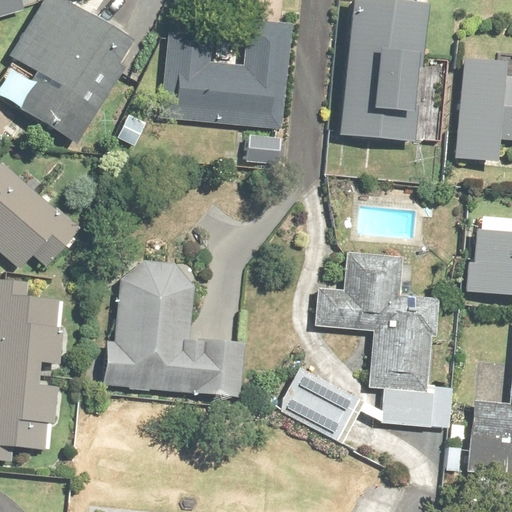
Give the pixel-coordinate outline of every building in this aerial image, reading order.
[(127,47),(49,0),(35,0),(1,58),(14,65),(0,87),(0,105),(68,146),(127,47)] [(11,0),(0,0),(0,17),(15,14),(11,0)] [(416,55),(420,0),(416,0),(337,0),(329,137),(437,144),(443,57),(416,55)] [(204,34),(161,29),(151,121),(275,135),(287,25),(242,20),(236,69),(200,64),(204,34)] [(493,62),(456,59),(448,162),(487,166),(489,143),(511,144),(511,54),(494,53),(493,62)] [(272,138),(239,137),(238,166),(271,167),(272,138)] [(0,171),(0,256),(11,266),(19,256),(37,271),(71,231),(0,171)] [(511,226),(480,223),(479,233),(466,231),(458,296),(511,303),(511,226)] [(341,294),(310,291),(306,330),(366,336),(361,390),(377,392),(374,426),(440,433),(444,394),(417,391),(422,339),(429,340),(433,301),(392,297),(396,258),(345,253),(341,294)] [(135,262),(111,287),(108,343),(96,343),(93,390),(238,397),(241,344),(183,340),(186,291),(174,266),(135,262)] [(21,283),(0,281),(0,462),(9,463),(10,447),(44,450),(50,390),(30,388),(32,364),(52,366),(58,305),(19,302),(21,283)] [(511,320),(506,405),(466,402),(462,478),(511,480),(511,320)] [(356,406),(287,370),(267,409),(335,445),(356,406)] [(446,427),(445,449),(440,449),(439,472),(456,473),(458,428),(446,427)]
